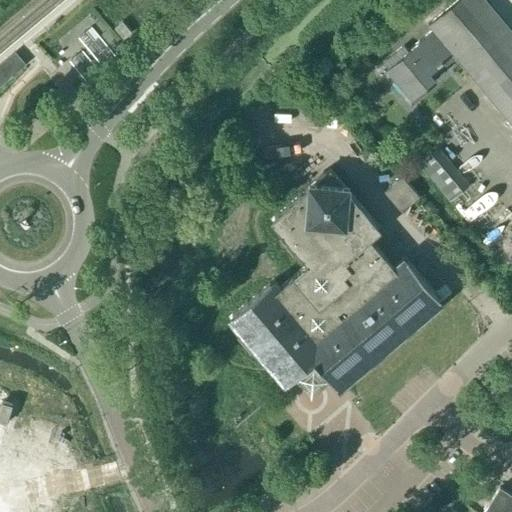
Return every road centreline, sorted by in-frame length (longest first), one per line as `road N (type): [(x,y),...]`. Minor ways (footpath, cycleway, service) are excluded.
road 1 (tertiary): [(155,511),(47,281)]
road 2 (tertiary): [(59,177),(151,66),(222,0)]
road 3 (unclassified): [(309,511),(429,407)]
road 4 (tertiary): [(47,281),(70,265),(85,225),(78,198),(59,177)]
